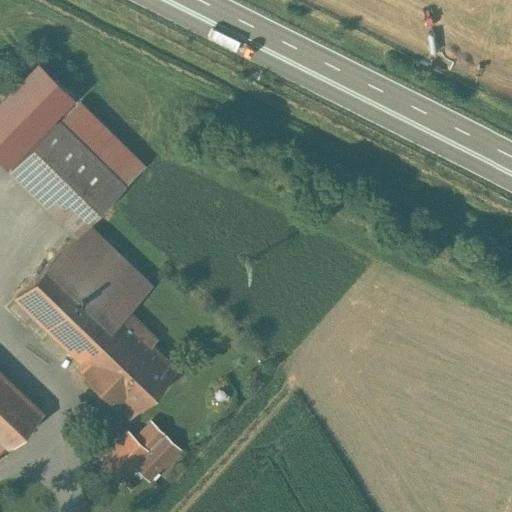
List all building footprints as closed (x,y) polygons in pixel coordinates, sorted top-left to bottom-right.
[(38,60),(0,98),(0,156),(5,162),(72,93),(38,60)] [(10,167),(76,232),(86,222),(104,204),(143,164),(77,100),(10,167)] [(76,232),(56,252),(120,314),(150,284),(86,222),(76,232)] [(120,314),(56,252),(14,296),(81,360),(106,334),(104,331),(120,314)] [(156,337),(139,321),(134,327),(120,314),(104,331),(106,334),(81,360),(78,363),(86,371),(89,368),(116,394),(113,397),(129,413),(174,366),(150,343),(156,337)] [(0,371),(0,454),(42,411),(0,371)] [(101,446),(93,455),(118,479),(135,462),(148,475),(176,446),(151,422),(136,437),(129,430),(107,452),(101,446)]
